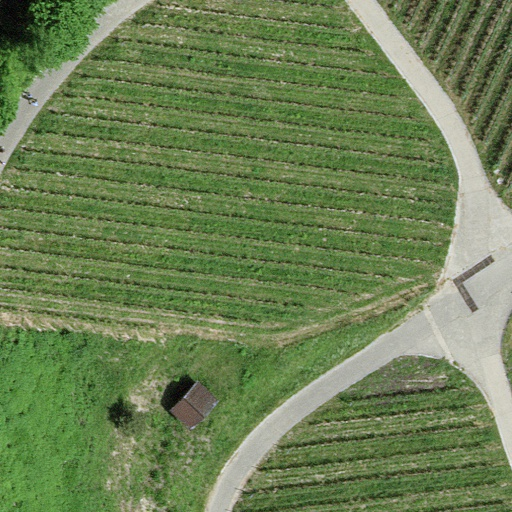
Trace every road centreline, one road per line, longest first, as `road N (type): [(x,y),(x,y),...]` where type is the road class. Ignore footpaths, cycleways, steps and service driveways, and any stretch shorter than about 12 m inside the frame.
road 1 (track): [(227,511),(241,469),(361,350),(488,280)]
road 2 (track): [(488,280),(476,183),(424,78),(364,0)]
road 3 (track): [(131,0),(64,58),(0,158)]
road 4 (track): [(511,430),(492,378),(488,280)]
